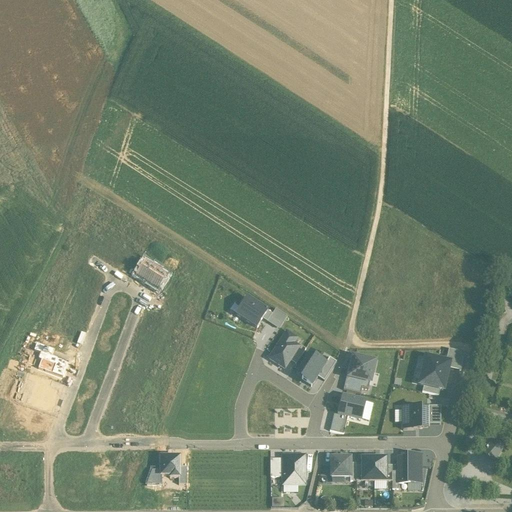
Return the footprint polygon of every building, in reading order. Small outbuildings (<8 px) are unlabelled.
[(145,262),(135,277),(157,292),(167,277),(160,273),(162,271),(152,264),(151,267),(145,262)] [(167,292),(176,279),(171,275),(162,289),(167,292)] [(247,299),(236,316),(256,330),(262,320),(267,313),(247,299)] [(276,310),(272,316),(267,323),(279,331),(287,318),(276,310)] [(262,320),(267,323),(272,316),(267,313),(262,320)] [(152,332),(164,336),(169,323),(162,320),(163,318),(154,314),(153,317),(149,315),(143,328),(152,332)] [(149,339),(166,346),(169,338),(164,336),(152,332),(149,339)] [(287,333),(269,360),(284,370),(290,362),(298,348),(293,345),(296,340),(287,333)] [(51,357),(53,351),(36,344),(34,351),(51,357)] [(298,348),(290,362),(296,365),(305,351),(300,347),(298,348)] [(456,352),(449,350),(445,364),(449,365),(448,368),(461,371),(463,362),(461,356),(459,353),(456,352)] [(69,363),(51,357),(34,351),(28,367),(63,380),(69,363)] [(302,380),(301,381),(311,388),(317,378),(325,366),(318,361),(319,360),(310,354),(296,376),(302,380)] [(415,370),(423,372),(427,359),(418,357),(415,370)] [(317,378),(324,382),(336,363),(329,358),(325,366),(317,378)] [(374,364),(353,359),(349,378),(348,379),(369,384),(374,364)] [(427,359),(423,372),(446,378),(448,368),(449,365),(445,364),(427,359)] [(423,372),(420,386),(423,386),(439,390),(442,391),(446,378),(423,372)] [(48,388),(50,382),(34,376),(32,381),(37,383),(48,388)] [(346,378),(343,392),(360,396),(362,389),(368,391),(369,384),(348,379),(349,378),(346,378)] [(57,391),(48,388),(37,383),(31,400),(51,408),(57,391)] [(439,390),(423,386),(422,393),(438,397),(439,390)] [(347,418),(361,421),(365,403),(342,398),(338,416),(347,418)] [(109,427),(124,433),(132,410),(118,405),(109,427)] [(427,409),(427,425),(440,425),(440,407),(427,407),(427,409)] [(427,409),(402,409),(402,431),(420,431),(420,429),(427,429),(427,425),(427,409)] [(343,435),(347,418),(333,415),(329,432),(343,435)] [(494,442),(486,449),(485,448),(484,449),(485,450),(482,452),(482,453),(493,462),(494,462),(502,448),(494,441),(494,442)] [(361,459),(381,458),(381,449),(361,449),(361,459)] [(398,460),(398,485),(420,485),(420,456),(407,457),(407,459),(398,460)] [(304,458),(283,458),(283,461),(283,479),(283,487),(298,487),(298,485),(304,485),(304,458)] [(179,481),(179,469),(179,460),(160,460),(160,473),(160,479),(161,479),(169,479),(169,481),(178,481),(179,481)] [(270,479),(283,479),(283,461),(270,461),(270,479)] [(350,461),(331,461),(331,479),(350,479),(350,466),(350,461)] [(362,461),(362,483),(374,483),(374,461),(362,461)] [(386,461),(374,461),(374,483),(386,483),(386,468),(386,461)] [(147,487),(161,487),(161,479),(160,479),(160,473),(152,473),(147,487)]
